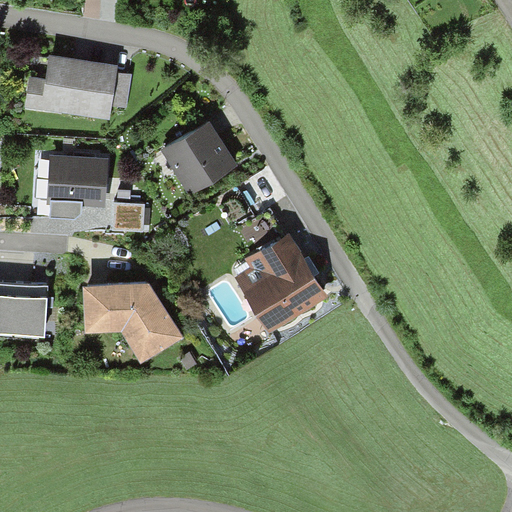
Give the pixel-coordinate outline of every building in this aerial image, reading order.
[(118,57),(49,47),(45,73),(29,71),(24,102),(109,115),(111,104),(116,67),(118,57)] [(132,69),(116,67),(111,104),(127,106),(132,69)] [(160,143),(188,189),(214,173),(238,159),(209,112),(160,143)] [(109,153),(50,148),(47,198),(50,198),(50,211),(76,213),(83,207),(84,201),(105,202),(106,187),(109,153)] [(115,199),(113,226),(143,229),(145,201),(115,199)] [(310,258),(290,224),(245,254),(251,263),(235,272),(270,326),(329,289),(310,258)] [(20,276),(0,274),(0,324),(45,327),(48,278),(20,276)] [(149,274),(83,276),(85,328),(121,327),(140,358),(184,333),(153,281),(149,274)]
